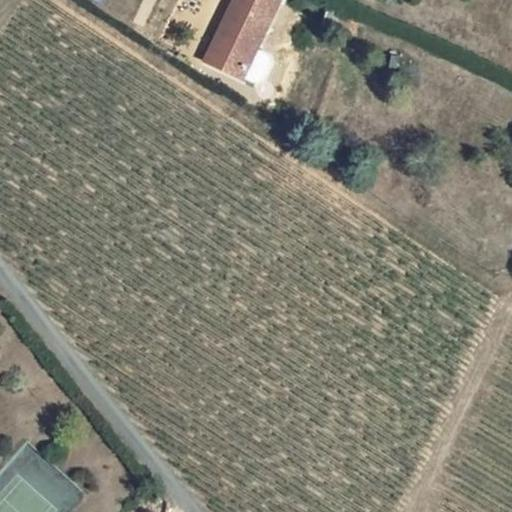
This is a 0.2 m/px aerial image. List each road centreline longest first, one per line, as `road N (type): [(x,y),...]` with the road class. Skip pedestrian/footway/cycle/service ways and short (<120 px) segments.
road 1 (unclassified): [(190,511),(0,264)]
road 2 (track): [(511,308),(410,511)]
